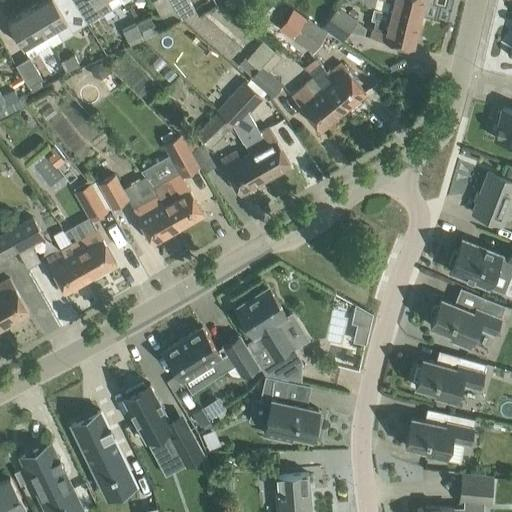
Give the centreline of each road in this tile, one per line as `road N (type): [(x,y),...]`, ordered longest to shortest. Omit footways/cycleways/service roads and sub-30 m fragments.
road 1 (unclassified): [(0,396),(399,164)]
road 2 (residential): [(369,511),(360,436),(418,228),(399,164)]
road 3 (unclassified): [(399,164),(432,146),(455,114),(480,0)]
